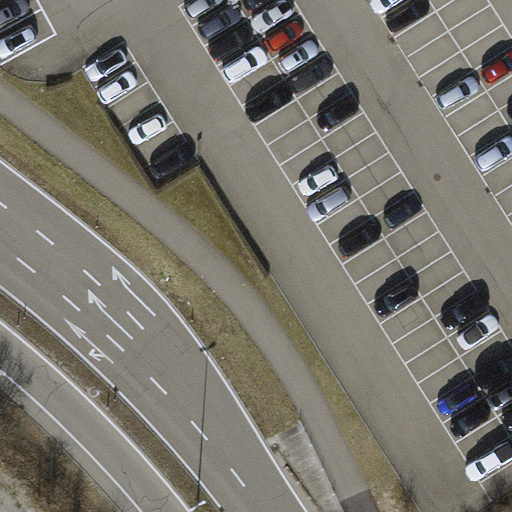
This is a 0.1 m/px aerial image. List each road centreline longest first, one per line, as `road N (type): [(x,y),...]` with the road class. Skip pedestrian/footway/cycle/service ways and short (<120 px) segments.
road 1 (motorway): [(267,511),(131,320),(0,209)]
road 2 (motorway): [(0,344),(167,511)]
road 3 (unknown): [(121,0),(82,29),(54,33),(28,29),(0,0)]
